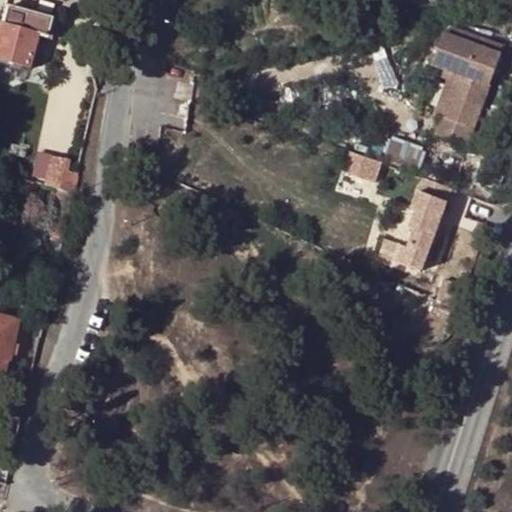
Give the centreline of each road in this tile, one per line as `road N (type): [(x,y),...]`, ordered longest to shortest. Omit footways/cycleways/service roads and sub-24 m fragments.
road 1 (residential): [(149,0),(88,296),(35,469),(38,484),(90,511)]
road 2 (unclassified): [(511,266),(433,511)]
